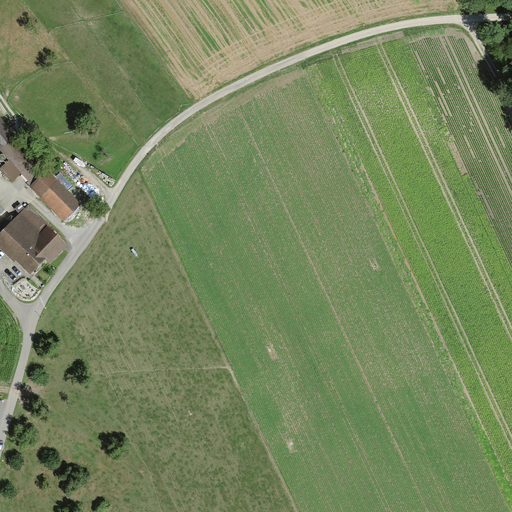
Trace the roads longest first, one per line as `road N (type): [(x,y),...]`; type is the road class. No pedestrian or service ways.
road 1 (track): [(462,14),(389,26),(206,103),(144,153),(106,207)]
road 2 (residential): [(106,207),(27,318)]
road 3 (residential): [(0,441),(27,318)]
